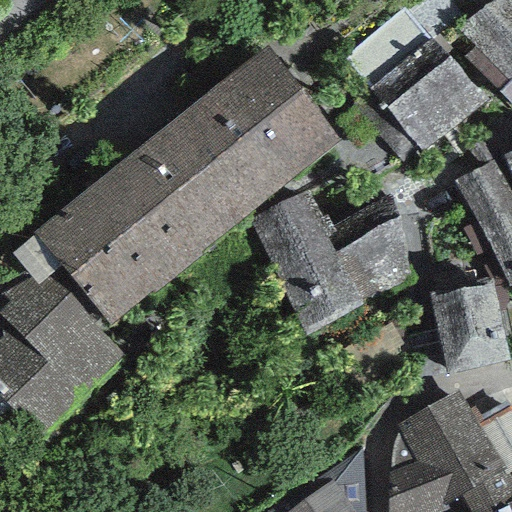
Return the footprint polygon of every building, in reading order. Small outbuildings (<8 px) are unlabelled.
[(474,46),(463,56),(511,104),(511,0),(495,0),(457,28),(474,46)] [(423,153),(487,98),(433,35),(369,90),(373,95),(356,109),(403,164),(420,150),(423,153)] [(340,141),(267,46),(34,233),(61,267),(102,317),(110,326),(340,141)] [(511,197),(492,160),(451,181),(508,287),(511,284),(511,197)] [(250,220),(305,336),(409,278),(388,194),(332,226),(326,215),(322,216),(308,191),(250,220)] [(34,233),(13,253),(32,278),(38,285),(61,267),(34,233)] [(0,400),(41,444),(124,354),(94,325),(102,317),(61,267),(38,285),(32,278),(0,296),(0,314),(13,328),(0,340),(0,400)] [(492,285),(429,299),(445,374),(508,360),(492,285)] [(388,473),(388,511),(444,511),(448,510),(446,504),(462,496),(468,511),(490,511),(511,502),(511,482),(457,392),(396,426),(399,433),(394,441),(392,451),(391,463),(391,472),(388,473)] [(366,511),(362,449),(268,511),(366,511)] [(511,511),(511,502),(490,511),(511,511)]
